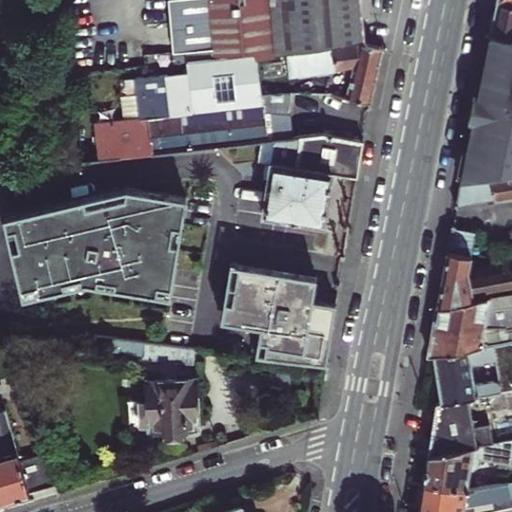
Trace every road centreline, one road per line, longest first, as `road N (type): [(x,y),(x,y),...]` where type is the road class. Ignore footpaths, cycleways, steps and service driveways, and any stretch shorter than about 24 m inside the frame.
road 1 (primary): [(376,449),(461,0)]
road 2 (primary): [(437,0),(346,444)]
road 3 (residential): [(346,444),(314,446),(94,511)]
